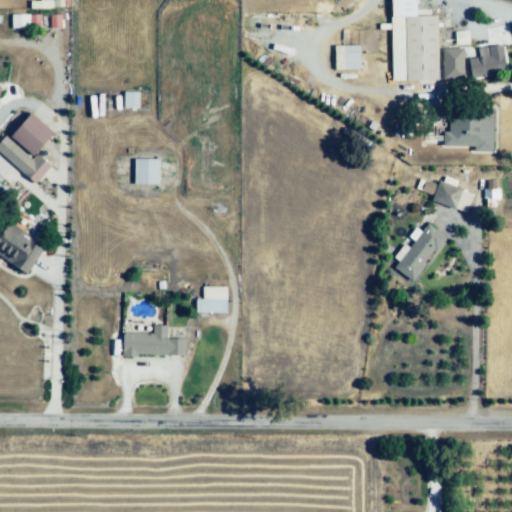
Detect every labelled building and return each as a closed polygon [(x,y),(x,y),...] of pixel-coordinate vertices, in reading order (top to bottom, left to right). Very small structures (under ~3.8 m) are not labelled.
[(51,9),(51,0),(38,0),(38,2),(29,1),(29,8),(51,9)] [(39,15),(10,15),(10,28),(39,28),(39,15)] [(391,80),(390,17),(435,16),(436,79),(391,80)] [(454,45),(467,44),(466,31),(453,32),(454,45)] [(360,70),(335,72),(334,47),(359,45),(360,70)] [(461,80),(443,80),(443,52),(461,52),(461,80)] [(471,79),(468,62),(488,58),(491,75),(471,79)] [(122,109),(137,108),(137,92),(122,92),(122,109)] [(494,152),(446,146),(452,102),(500,109),(494,152)] [(38,113),(56,130),(39,148),(21,131),(38,113)] [(0,148),(0,128),(9,119),(21,131),(39,148),(51,159),(31,179),(0,148)] [(132,155),(159,155),(159,185),(132,185),(132,155)] [(429,199),(439,174),(463,184),(454,208),(429,199)] [(0,254),(0,233),(7,224),(46,252),(30,275),(0,254)] [(414,283),(391,267),(421,224),(444,241),(414,283)] [(200,284),(229,282),(231,309),(202,311),(200,284)] [(122,332),(186,334),(185,354),(122,352),(122,332)]
